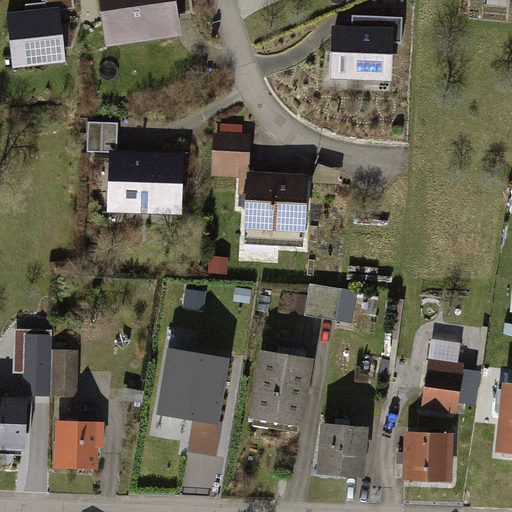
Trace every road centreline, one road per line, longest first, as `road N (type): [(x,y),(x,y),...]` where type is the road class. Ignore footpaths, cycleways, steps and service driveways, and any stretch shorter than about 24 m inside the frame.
road 1 (residential): [(0,500),(275,511)]
road 2 (residential): [(407,158),(334,153),(285,127),(253,89),(223,0)]
